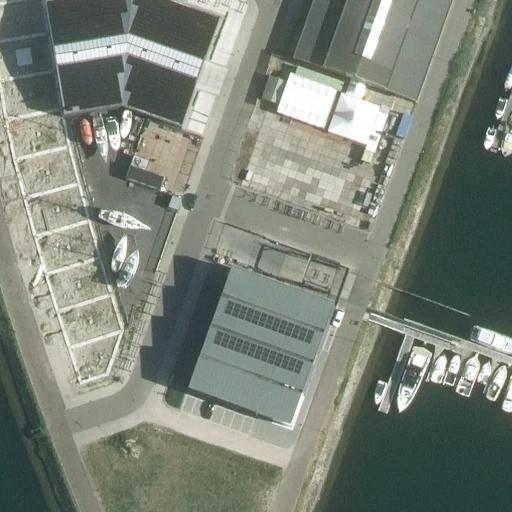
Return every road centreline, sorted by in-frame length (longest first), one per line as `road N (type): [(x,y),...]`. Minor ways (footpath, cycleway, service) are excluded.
road 1 (unclassified): [(202,205),(126,401),(57,433)]
road 2 (unclassified): [(368,262),(465,0)]
road 3 (unclassified): [(281,511),(368,262)]
road 4 (unclassified): [(273,0),(202,205)]
road 5 (unclassified): [(0,257),(57,433)]
road 6 (unclassified): [(202,205),(368,262)]
